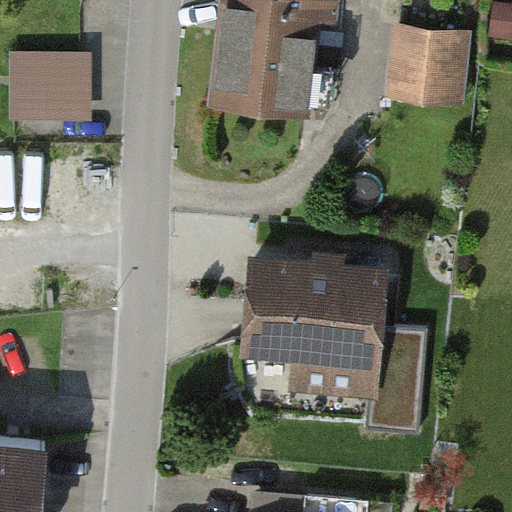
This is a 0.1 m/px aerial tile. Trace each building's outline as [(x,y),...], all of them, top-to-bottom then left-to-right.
[(229,0),(217,99),(306,109),(318,10),(337,13),(338,0),(229,0)] [(462,27),(403,20),(395,85),(456,91),(462,27)] [(101,51),(17,51),(18,111),(101,111),(101,51)] [(393,261),(261,249),(252,351),(299,355),(296,385),(381,393),(393,261)] [(0,511),(51,511),(57,432),(0,428),(0,511)]
